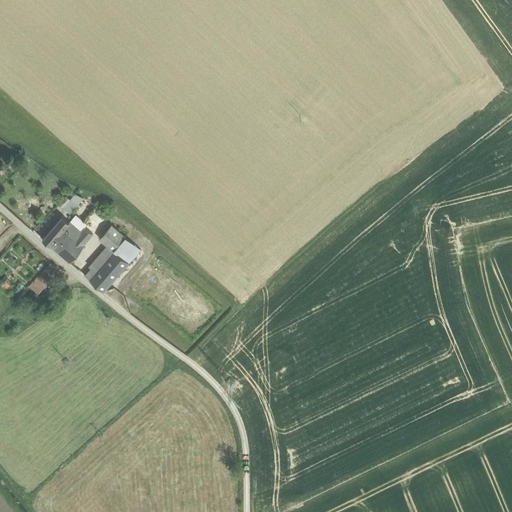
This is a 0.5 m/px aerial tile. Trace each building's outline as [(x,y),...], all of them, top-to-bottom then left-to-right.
[(71,200),(68,199),(65,205),(76,210),(82,195),(75,192),(71,200)] [(81,232),(63,216),(44,238),(70,262),(94,235),(85,228),(81,232)] [(142,250),(113,225),(100,240),(115,252),(116,251),(130,263),(142,250)] [(115,252),(91,278),(106,291),(130,263),(116,251),(115,252)] [(31,287),(42,293),(58,268),(47,261),(31,287)]
